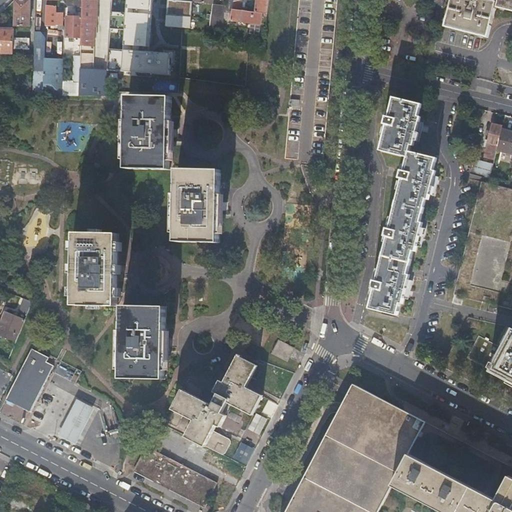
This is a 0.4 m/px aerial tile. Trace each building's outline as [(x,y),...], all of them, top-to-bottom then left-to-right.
[(14,0),(14,25),(29,25),(30,0),(14,0)] [(80,70),(92,70),(92,59),(94,0),(82,0),(82,1),(82,7),(82,12),(81,19),(81,40),(81,44),(80,56),(80,70)] [(149,51),(152,0),(127,0),(126,11),(111,10),(110,27),(126,28),(124,49),(109,48),(108,69),(169,74),(171,53),(149,51)] [(186,1),(174,0),(167,0),(166,26),(190,28),(192,1),(186,1)] [(236,0),(233,0),(232,9),(241,10),(242,1),(236,0)] [(268,4),(268,0),(256,0),(255,12),(263,13),(267,13),(268,4)] [(452,0),(446,27),(489,37),(497,6),(511,9),(511,0),(498,0),(498,1),(492,0),(452,0)] [(212,4),(209,28),(219,29),(222,5),(212,4)] [(46,25),(52,25),(62,25),(62,12),(56,12),(56,5),(47,5),(46,25)] [(241,10),(232,9),(231,20),(252,22),(250,33),(259,35),(261,24),(263,13),(255,12),(241,10)] [(66,39),(81,40),(81,19),(78,19),(72,19),(72,17),(69,17),(67,17),(67,19),(66,39)] [(0,52),(13,53),(13,48),(13,37),(14,27),(0,27),(0,52)] [(33,95),(43,95),(44,69),(45,57),(46,36),(41,31),(35,31),(34,56),(33,68),(33,69),(33,95)] [(13,37),(13,48),(29,49),(29,47),(29,38),(13,37)] [(23,67),(33,68),(33,56),(24,55),(23,67)] [(44,69),(43,95),(62,95),(64,58),(45,57),(44,69)] [(79,91),(79,96),(91,96),(92,70),(80,70),(80,71),(79,91)] [(92,70),(91,96),(106,96),(108,71),(92,70)] [(387,235),(385,245),(377,279),(374,279),(372,287),(375,287),(370,307),(398,314),(401,302),(404,303),(411,275),(408,274),(414,250),(417,251),(424,222),(421,222),(427,198),(430,199),(437,171),(434,170),(436,158),(409,151),(410,145),(413,145),(420,117),(418,116),(421,104),(393,97),(389,115),(386,114),(384,123),(387,123),(380,149),(407,156),(404,169),(401,169),(399,177),(402,177),(389,227),(387,227),(385,234),(387,235)] [(172,103),(128,102),(127,169),(170,170),(172,103)] [(502,129),(503,126),(493,123),(491,131),(490,135),(484,156),(494,159),(497,150),(502,129)] [(511,131),(502,129),(497,150),(511,154),(511,131)] [(473,158),(469,173),(472,174),(490,179),(493,164),(473,158)] [(219,243),(221,171),(177,169),(177,175),(176,242),(219,243)] [(511,189),(482,181),(481,184),(452,303),(459,305),(460,300),(463,301),(463,298),(511,309),(511,189)] [(461,189),(457,203),(467,206),(471,192),(461,189)] [(35,222),(35,231),(46,232),(47,212),(37,211),(36,222),(35,222)] [(117,306),(118,233),(75,232),(73,305),(117,306)] [(165,326),(166,306),(123,305),(122,378),(131,378),(164,379),(165,326)] [(3,310),(0,320),(0,335),(19,341),(26,317),(3,310)] [(511,331),(492,370),(509,379),(508,380),(511,381),(511,331)] [(293,348),(279,341),(272,353),(287,361),(293,348)] [(48,362),(51,356),(30,348),(6,408),(32,418),(54,364),(48,362)] [(223,382),(219,379),(213,391),(217,393),(212,404),(200,398),(204,389),(204,386),(195,382),(189,379),(167,421),(176,426),(177,426),(178,425),(184,414),(195,419),(186,436),(191,439),(223,455),(230,442),(230,441),(230,440),(229,439),(212,430),(215,424),(220,426),(226,416),(221,413),(228,402),(252,415),(262,396),(246,387),(257,365),(242,357),(243,355),(239,353),(223,382)] [(511,511),(511,465),(354,383),(286,511),(511,511)] [(79,445),(97,408),(78,399),(60,436),(79,445)] [(249,429),(260,435),(268,420),(256,414),(249,429)] [(147,443),(135,464),(134,467),(159,480),(161,481),(164,477),(167,472),(173,461),(175,457),(172,456),(147,443)] [(241,443),(234,458),(249,464),(255,449),(241,443)] [(190,466),(175,457),(173,461),(167,472),(164,477),(161,481),(169,485),(178,490),(190,466)] [(217,479),(190,466),(178,490),(205,504),(217,479)] [(0,493),(0,495),(3,498),(2,500),(7,503),(10,498),(7,496),(0,493)]
